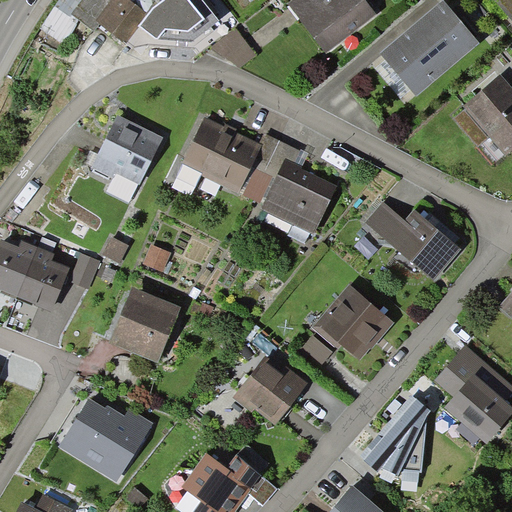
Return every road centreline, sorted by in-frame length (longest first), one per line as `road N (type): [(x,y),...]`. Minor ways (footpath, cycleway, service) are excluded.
road 1 (residential): [(0,216),(107,92),(181,74),(234,82),(511,207)]
road 2 (residential): [(281,511),(511,250)]
road 3 (residential): [(0,478),(66,368),(0,342)]
